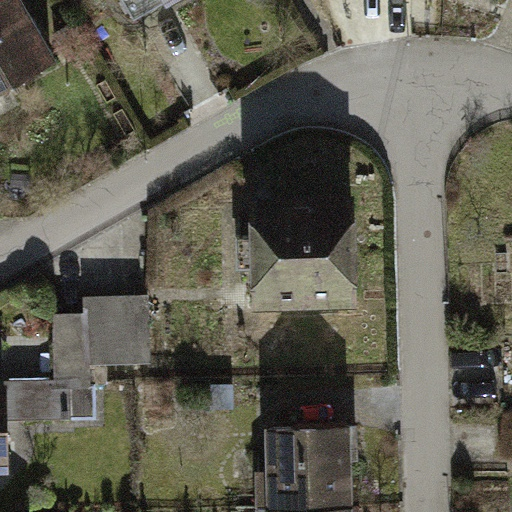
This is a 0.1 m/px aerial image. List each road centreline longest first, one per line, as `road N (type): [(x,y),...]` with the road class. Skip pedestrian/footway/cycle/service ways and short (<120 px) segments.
road 1 (residential): [(413,77),(308,94),(0,266)]
road 2 (residential): [(426,511),(413,77)]
